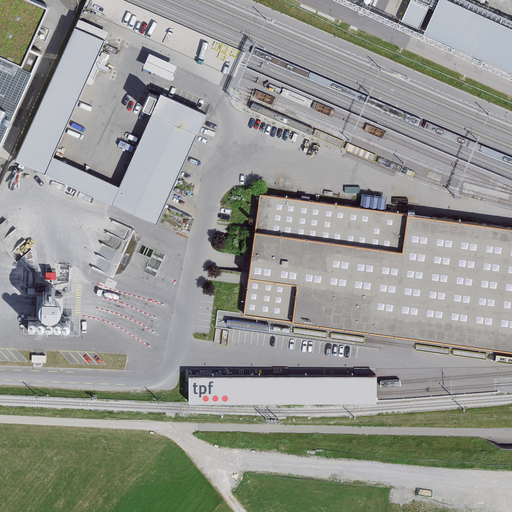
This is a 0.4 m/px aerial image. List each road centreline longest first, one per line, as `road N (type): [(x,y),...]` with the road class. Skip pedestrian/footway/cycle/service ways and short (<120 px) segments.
road 1 (unclassified): [(173,426),(0,418)]
road 2 (unclassified): [(155,380),(0,374)]
